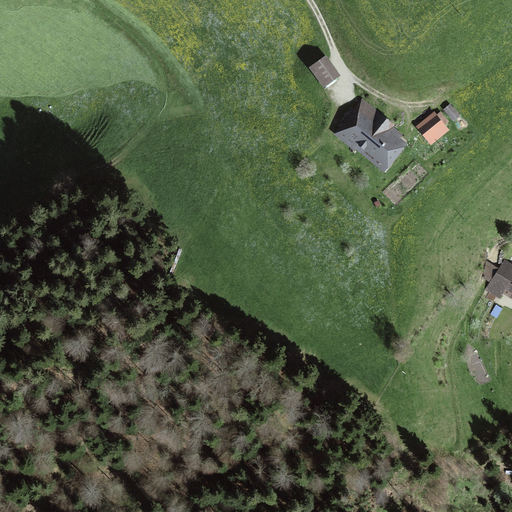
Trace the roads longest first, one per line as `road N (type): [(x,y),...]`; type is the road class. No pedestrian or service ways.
road 1 (track): [(0,220),(123,153),(165,97),(148,57),(98,12)]
road 2 (track): [(0,469),(120,472),(167,482),(216,511)]
road 3 (track): [(335,63),(394,101),(425,103),(473,86),(511,60)]
road 4 (unclassified): [(350,114),(308,0)]
